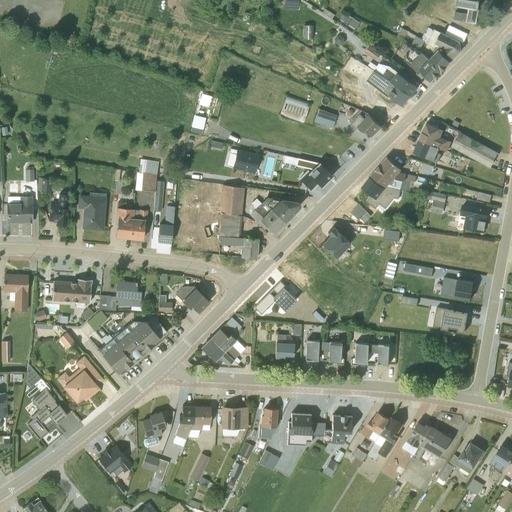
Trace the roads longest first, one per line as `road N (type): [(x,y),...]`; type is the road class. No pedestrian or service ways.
road 1 (residential): [(240,287),(484,41)]
road 2 (residential): [(158,371),(475,398)]
road 3 (residential): [(240,287),(194,265),(0,248)]
road 4 (residential): [(475,398),(511,204)]
road 5 (residential): [(48,461),(158,371)]
